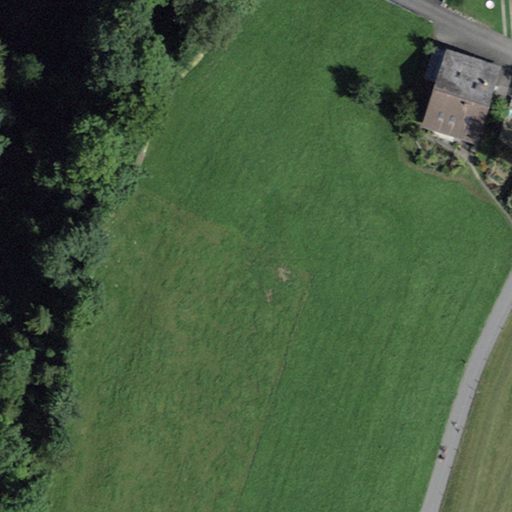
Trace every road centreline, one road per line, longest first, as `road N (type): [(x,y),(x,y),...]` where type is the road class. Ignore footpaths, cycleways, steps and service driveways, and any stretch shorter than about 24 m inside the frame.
road 1 (residential): [(425,511),(462,389),(511,282)]
road 2 (unknown): [(0,138),(79,0)]
